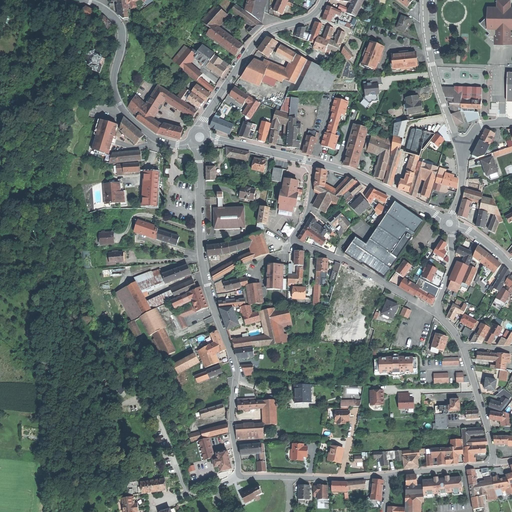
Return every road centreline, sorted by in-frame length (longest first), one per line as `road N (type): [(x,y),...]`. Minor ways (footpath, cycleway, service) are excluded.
road 1 (residential): [(199,137),(199,226),(207,284),(236,369),(239,473)]
road 2 (residential): [(435,312),(334,256),(290,246),(315,162)]
road 3 (tertiary): [(88,2),(120,29),(112,77),(119,104),(160,139),(185,145),(199,137)]
road 4 (tertiary): [(199,137),(253,43),(312,16)]
road 5 (residential): [(460,151),(434,75),(426,0)]
road 6 (residential): [(390,474),(239,473)]
road 7 (tertiary): [(315,162),(449,222)]
